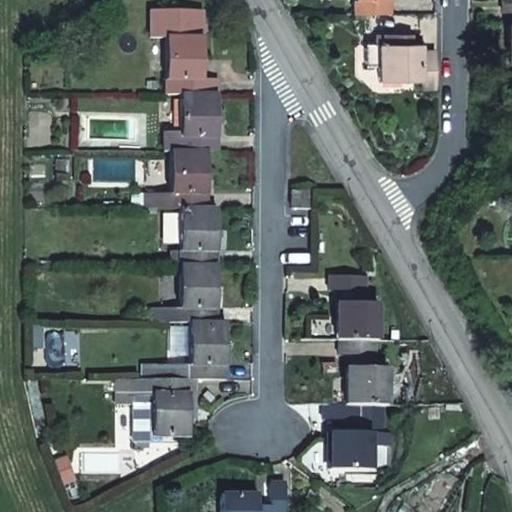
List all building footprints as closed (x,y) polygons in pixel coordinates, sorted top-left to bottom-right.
[(388,1),(353,0),(353,14),(388,14),(388,1)] [(511,0),(502,0),(502,13),(511,12),(511,0)] [(202,78),(202,10),(150,10),(150,37),(165,37),(164,80),(202,80),(202,78)] [(410,36),(375,37),(375,45),(364,46),(364,68),(379,67),(379,82),(420,81),(422,81),(422,55),(421,44),(410,45),(410,36)] [(436,55),(422,55),(422,81),(420,81),(422,88),(436,87),(436,55)] [(180,93),(217,94),(217,78),(202,78),(202,80),(164,80),(164,93),(180,93)] [(217,94),(180,93),(180,130),(164,130),(164,150),(170,150),(179,150),(180,136),(214,137),(216,137),(217,94)] [(214,137),(180,136),(179,150),(207,151),(214,151),(214,137)] [(179,150),(170,150),(169,195),(205,195),(206,195),(207,151),(179,150)] [(311,190),(290,190),(290,209),(311,209),(311,190)] [(205,195),(169,195),(169,208),(179,208),(205,209),(205,195)] [(205,209),(179,208),(179,251),(213,251),(216,250),(216,209),(205,209)] [(213,251),(179,251),(179,265),(213,265),(213,251)] [(213,265),(179,265),(179,308),(213,308),(214,308),(215,265),(213,265)] [(366,276),(331,276),(331,291),(366,291),(366,276)] [(377,305),(335,305),(335,341),(342,341),(377,342),(377,305)] [(213,308),(179,308),(179,322),(188,322),(213,322),(213,308)] [(213,322),(188,322),(188,365),(222,365),(224,365),(224,323),(213,322)] [(377,342),(342,341),(342,356),(379,356),(380,341),(377,342)] [(222,365),(188,365),(188,379),(194,379),(222,379),(222,365)] [(387,370),(346,370),(345,405),(365,405),(387,406),(387,370)] [(184,379),(152,378),(152,381),(152,394),(184,394),(184,379)] [(193,407),(194,379),(188,379),(184,379),(184,394),(188,394),(187,407),(193,407)] [(152,394),(152,381),(136,381),(135,397),(152,397),(152,394)] [(193,420),(193,407),(187,407),(188,394),(184,394),(152,394),(152,397),(152,438),(186,439),(187,420),(193,420)] [(345,405),(327,405),(327,420),(365,420),(365,405),(345,405)] [(372,434),(330,434),(330,470),(373,470),(372,434)] [(285,511),(285,486),(270,486),(270,511),(285,511)] [(257,511),(257,495),(221,495),(220,511),(257,511)]
